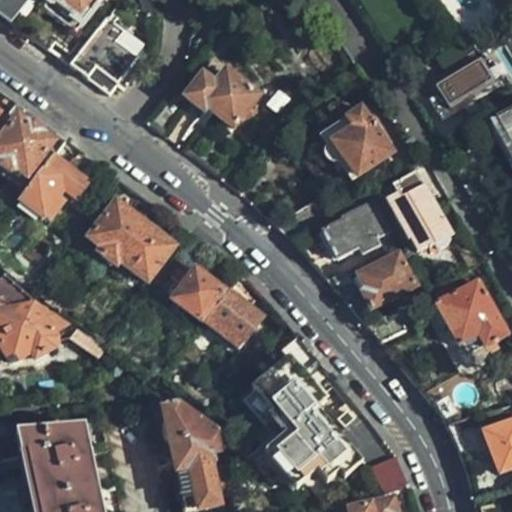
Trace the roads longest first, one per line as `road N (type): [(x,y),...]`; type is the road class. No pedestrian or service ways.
road 1 (tertiary): [(0,48),(216,217),(352,348),(415,428),(450,511)]
road 2 (residential): [(511,295),(432,151),(328,0)]
